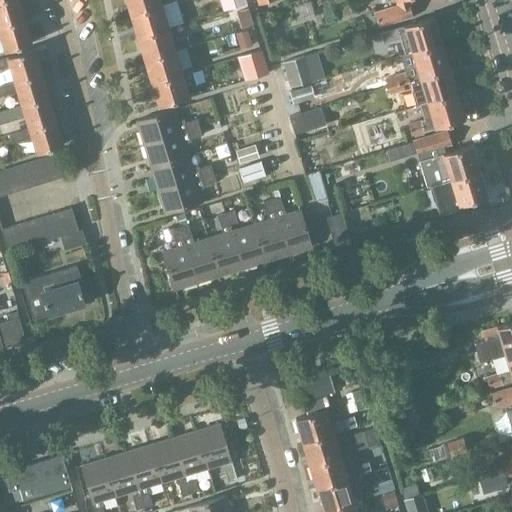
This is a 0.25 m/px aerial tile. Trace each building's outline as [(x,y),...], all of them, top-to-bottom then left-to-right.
[(0,0),(0,24),(23,17),(17,0),(0,0)] [(126,0),(130,12),(160,3),(159,0),(126,0)] [(414,0),(395,0),(397,4),(373,12),(377,25),(416,13),(412,1),(414,0)] [(137,35),(167,26),(160,3),(130,12),(137,35)] [(176,3),(166,5),(172,27),(181,24),(176,3)] [(404,52),(441,41),(433,15),(379,31),(382,42),(399,37),(404,52)] [(23,17),(0,24),(0,38),(1,38),(5,49),(30,41),(23,17)] [(144,58),(174,49),(167,26),(137,35),(144,58)] [(408,79),(448,66),(441,41),(404,52),(400,53),(405,71),(406,70),(408,79)] [(32,48),(7,56),(0,57),(0,68),(10,66),(14,80),(40,72),(32,48)] [(151,81),(181,73),(174,49),(144,58),(151,81)] [(267,72),(260,49),(236,57),(243,80),(267,72)] [(282,62),(289,86),(312,80),(305,55),(282,62)] [(415,104),(456,92),(448,66),(408,79),(406,70),(405,71),(395,74),(399,89),(409,86),(415,104)] [(188,96),(186,88),(195,85),(191,70),(181,73),(151,81),(158,105),(188,96)] [(40,72),(14,80),(7,82),(0,83),(0,94),(7,92),(8,94),(18,92),(21,103),(21,104),(47,96),(40,72)] [(389,92),(399,89),(395,74),(384,77),(389,92)] [(310,84),(288,91),(292,104),(314,97),(310,84)] [(434,126),(464,117),(456,92),(415,104),(415,105),(419,103),(424,118),(421,119),(407,123),(410,133),(424,129),(424,130),(434,127),(434,126)] [(21,103),(0,109),(0,122),(25,115),(28,127),(29,127),(54,119),(47,96),(21,104),(21,103)] [(319,107),(287,117),(293,134),(324,125),(319,107)] [(181,132),(199,126),(196,118),(184,122),(184,119),(177,121),(174,108),(136,120),(143,143),(181,132)] [(28,127),(9,133),(11,142),(22,138),(23,141),(32,138),(36,151),(62,143),(54,119),(29,127),(28,127)] [(190,141),(189,138),(201,135),(199,126),(181,132),(143,143),(150,166),(188,155),(184,143),(190,141)] [(416,153),(427,150),(443,145),(451,143),(447,129),(412,139),(416,153)] [(480,170),(471,143),(445,151),(443,145),(427,150),(416,153),(426,186),(430,185),(430,184),(480,170)] [(254,144),(235,150),(239,162),(258,157),(254,144)] [(60,176),(54,155),(54,153),(42,156),(49,179),(60,176)] [(157,189),(213,172),(210,164),(198,168),(198,165),(191,167),(188,155),(150,166),(157,189)] [(37,183),(49,179),(42,156),(30,160),(37,183)] [(26,186),(37,183),(30,160),(19,163),(26,186)] [(259,160),(239,167),(243,182),(264,175),(259,160)] [(14,190),(26,186),(19,163),(7,167),(14,190)] [(0,184),(3,193),(14,190),(7,167),(0,168),(0,184)] [(459,203),(487,195),(480,170),(430,184),(430,185),(439,214),(460,207),(459,203)] [(213,172),(157,189),(164,213),(202,201),(198,189),(204,187),(203,184),(215,181),(213,172)] [(311,246),(300,209),(284,213),(279,195),(271,198),(288,253),(311,246)] [(265,260),(288,253),(271,198),(262,200),(268,218),(253,223),(265,260)] [(59,210),(65,233),(77,230),(70,207),(59,210)] [(229,224),(237,222),(233,209),(225,212),(242,267),(265,260),(253,223),(230,230),(229,224)] [(59,210),(47,214),(54,237),(59,235),(65,233),(59,210)] [(219,275),(242,267),(225,212),(216,214),(222,233),(207,237),(219,275)] [(42,240),(54,237),(47,214),(36,217),(42,240)] [(343,215),(327,220),(335,248),(350,243),(343,215)] [(31,244),(42,240),(36,217),(24,221),(31,244)] [(19,247),(31,244),(24,221),(12,224),(19,247)] [(8,250),(19,247),(12,224),(1,228),(8,250)] [(193,242),(191,236),(187,224),(179,226),(185,244),(196,282),(219,275),(207,237),(193,242)] [(196,282),(185,244),(179,226),(171,229),(176,247),(161,251),(173,289),(196,282)] [(80,280),(75,264),(21,281),(32,319),(83,303),(76,281),(80,280)] [(0,347),(24,340),(25,340),(18,316),(0,321),(0,347)] [(504,353),(511,350),(511,320),(482,330),(485,339),(487,339),(492,357),(504,353)] [(511,350),(504,353),(509,369),(485,377),(488,387),(511,379),(511,350)] [(511,386),(500,390),(504,403),(511,400),(511,386)] [(494,406),(504,403),(500,390),(490,393),(494,406)] [(329,422),(324,408),(329,407),(326,395),(303,403),(306,414),(295,417),(302,441),(331,431),(355,424),(353,415),(329,422)] [(195,430),(207,467),(219,464),(221,470),(224,469),(227,481),(236,478),(219,423),(195,430)] [(374,428),(363,431),(368,446),(379,443),(374,428)] [(184,474),(207,467),(195,430),(172,437),(184,474)] [(339,455),(332,432),(331,431),(302,441),(309,464),(339,455)] [(161,481),(184,474),(172,437),(149,444),(161,481)] [(148,485),(161,481),(149,444),(126,451),(138,488),(140,494),(143,506),(152,504),(148,492),(150,491),(148,485)] [(115,495),(138,488),(126,451),(104,458),(115,495)] [(0,492),(18,487),(22,500),(71,485),(61,454),(5,471),(6,475),(0,477),(0,492)] [(367,461),(343,468),(339,455),(309,464),(316,487),(370,470),(367,461)] [(506,475),(511,473),(511,456),(502,460),(506,475)] [(101,499),(115,495),(104,458),(80,465),(94,511),(103,511),(102,506),(103,506),(101,499)] [(360,483),(358,475),(370,472),(370,470),(316,487),(323,510),(361,498),(358,487),(360,483)] [(186,480),(189,493),(197,490),(194,478),(186,480)] [(181,495),(189,493),(186,480),(177,483),(181,495)] [(385,509),(396,505),(392,491),(380,496),(385,509)] [(135,509),(143,506),(140,494),(131,497),(135,509)] [(230,511),(225,494),(187,506),(189,511),(230,511)] [(356,511),(353,502),(362,499),(361,498),(323,510),(323,511),(356,511)]
